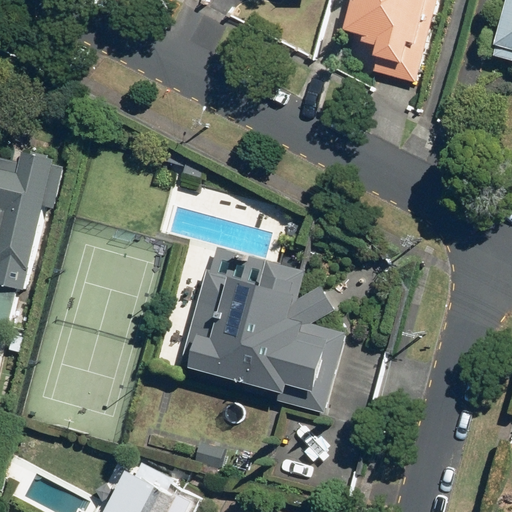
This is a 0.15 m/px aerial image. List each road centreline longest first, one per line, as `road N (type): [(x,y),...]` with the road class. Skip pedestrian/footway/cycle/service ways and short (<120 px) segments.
road 1 (residential): [(61,0),(500,226)]
road 2 (residential): [(420,511),(500,226)]
